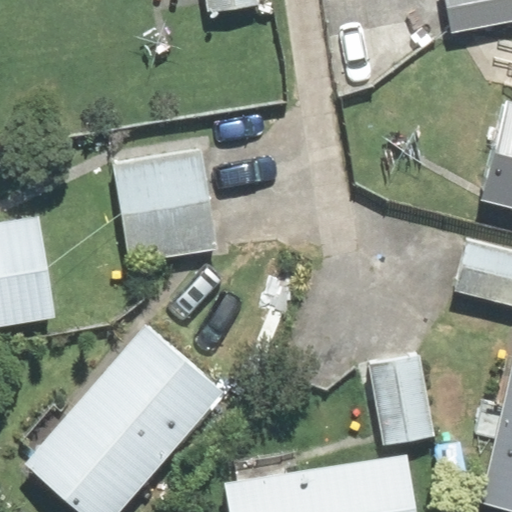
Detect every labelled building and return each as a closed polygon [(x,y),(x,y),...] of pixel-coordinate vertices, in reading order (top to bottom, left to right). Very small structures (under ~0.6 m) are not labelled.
[(259,0),(206,0),(207,9),(260,4),(259,0)] [(511,0),(442,0),(447,27),(511,16),(511,0)] [(511,92),(509,91),(483,194),(511,200),(511,92)] [(203,131),(114,145),(130,256),(219,243),(203,131)] [(42,206),(0,213),(0,323),(61,312),(42,206)] [(511,245),(467,232),(454,280),(511,296),(511,245)] [(150,314),(29,456),(95,511),(112,511),(226,378),(150,314)] [(423,347),(373,357),(388,437),(438,427),(423,347)] [(511,370),(483,494),(511,500),(511,370)] [(421,511),(411,443),(227,472),(233,511),(421,511)]
